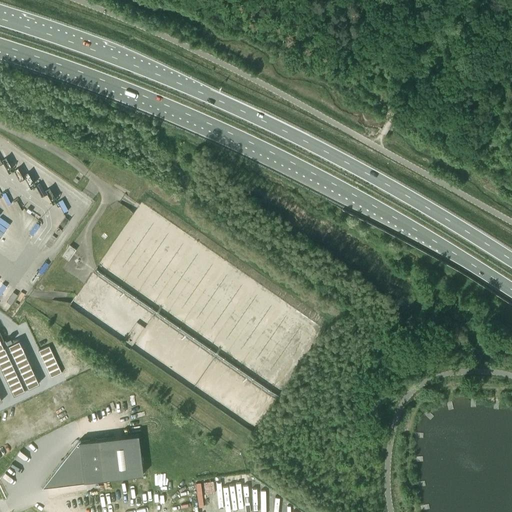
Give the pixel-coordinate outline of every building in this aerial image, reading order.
[(62,256),(68,261),(76,250),(69,245),(62,256)] [(1,326),(0,326),(0,355),(20,397),(45,385),(25,342),(12,348),(1,326)] [(55,347),(44,352),(57,379),(68,374),(55,347)] [(0,405),(8,402),(0,385),(0,405)] [(143,475),(138,435),(81,442),(81,441),(78,441),(42,488),(86,483),(86,482),(143,475)]
